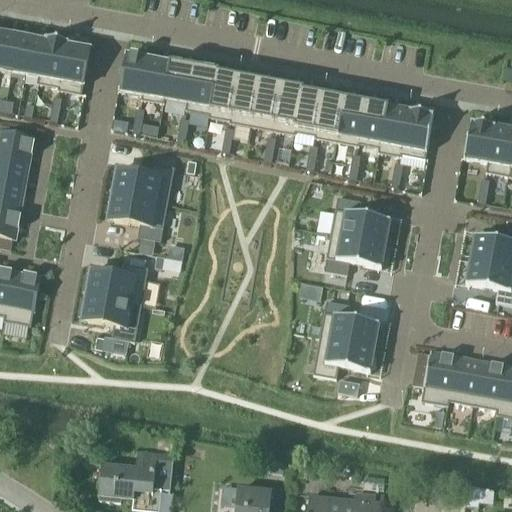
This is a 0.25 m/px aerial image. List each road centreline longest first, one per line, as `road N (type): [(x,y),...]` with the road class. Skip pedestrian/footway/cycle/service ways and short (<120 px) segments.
road 1 (residential): [(118,20),(452,83)]
road 2 (residential): [(452,83),(389,410)]
road 3 (residential): [(118,20),(57,347)]
